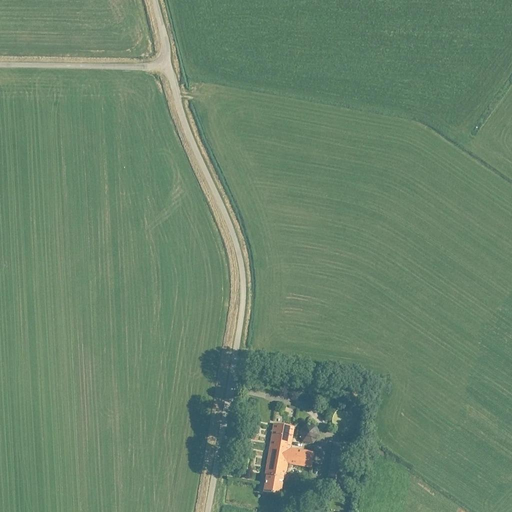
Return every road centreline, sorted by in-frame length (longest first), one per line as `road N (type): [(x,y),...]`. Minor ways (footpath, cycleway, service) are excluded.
road 1 (unclassified): [(207,511),(242,280),(226,217),(177,105),(154,0)]
road 2 (unknown): [(0,65),(167,66)]
